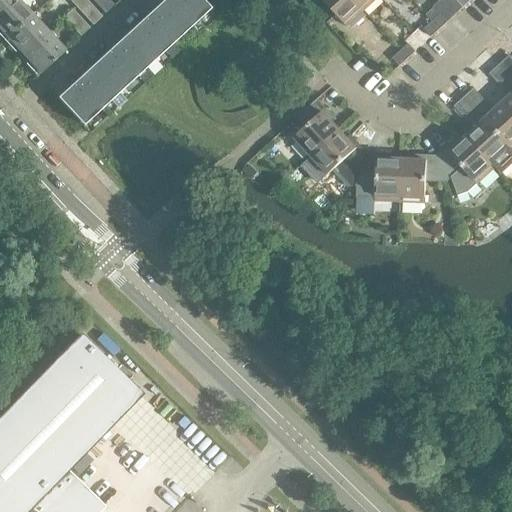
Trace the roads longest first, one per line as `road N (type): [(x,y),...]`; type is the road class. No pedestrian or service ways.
road 1 (tertiary): [(365,511),(0,143)]
road 2 (residential): [(331,72),(390,123),(511,8)]
road 3 (residential): [(48,87),(143,0)]
